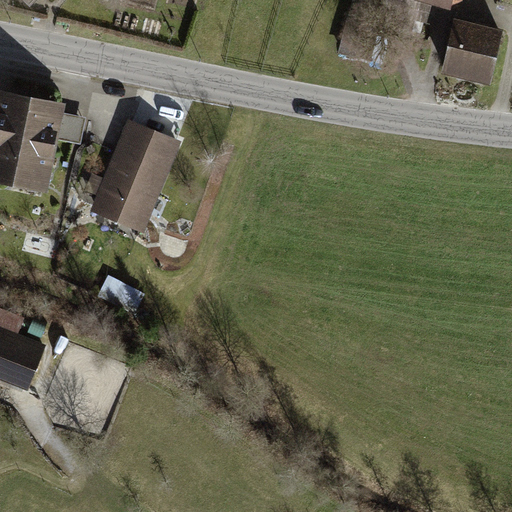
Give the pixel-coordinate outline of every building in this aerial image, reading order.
[(373,0),(371,8),(373,9),(370,20),(421,34),(424,23),(426,24),(432,6),(450,11),(451,8),(460,10),(463,0),(373,0)] [(503,31),(455,19),(441,75),(490,86),(503,31)] [(67,104),(0,90),(0,183),(49,194),(67,104)] [(183,141),(129,120),(92,212),(146,234),(183,141)] [(136,311),(145,292),(110,276),(101,294),(136,311)] [(0,379),(29,391),(46,346),(18,335),(24,321),(0,311),(0,379)]
